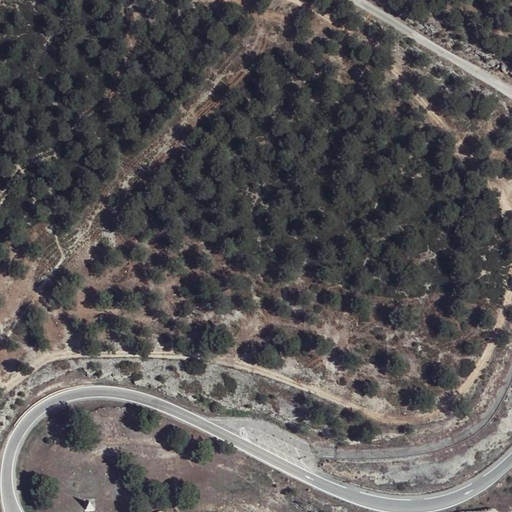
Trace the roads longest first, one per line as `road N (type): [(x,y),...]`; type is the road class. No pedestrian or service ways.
road 1 (track): [(511,290),(458,398),(414,419),(387,419),(253,368),(176,354),(57,357),(0,393)]
road 2 (motorway): [(511,455),(448,498),(410,506),(368,497),(209,422)]
road 3 (residential): [(511,388),(461,442),(419,452),(321,443),(257,417),(209,422)]
road 4 (track): [(294,0),(386,61),(485,174),(511,217)]
road 5 (track): [(353,0),(511,89)]
